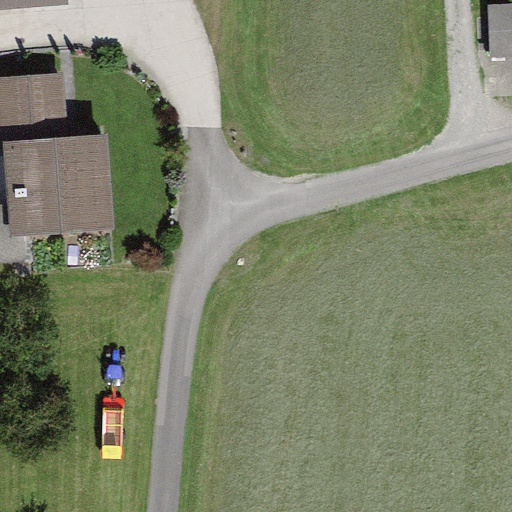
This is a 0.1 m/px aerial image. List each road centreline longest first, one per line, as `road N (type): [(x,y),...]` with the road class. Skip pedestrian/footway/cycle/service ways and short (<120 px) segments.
road 1 (residential): [(213,220),(511,146)]
road 2 (track): [(163,511),(181,345),(213,220)]
road 3 (track): [(475,156),(460,0)]
